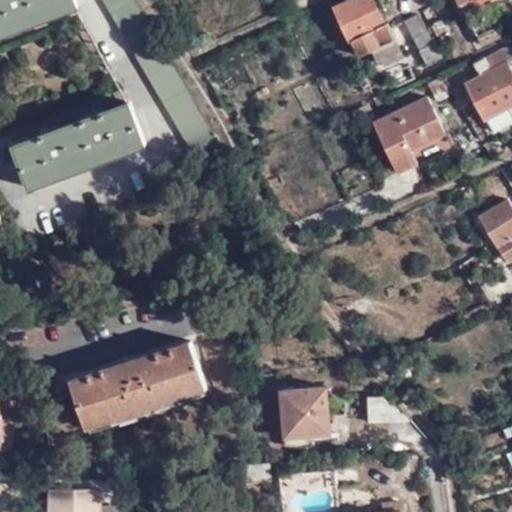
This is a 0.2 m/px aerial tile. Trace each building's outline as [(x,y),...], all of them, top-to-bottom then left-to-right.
[(0,0),(0,41),(79,12),(74,0),(0,0)] [(135,0),(101,0),(196,164),(222,149),(135,0)] [(382,24),(370,0),(344,0),(335,5),(358,55),(394,39),(386,22),(384,23),(382,24)] [(457,0),(463,10),(482,0),(457,0)] [(424,14),(410,19),(427,63),(444,55),(439,42),(436,43),(424,14)] [(486,117),(509,106),(511,104),(511,72),(507,63),(511,60),(506,47),(474,63),(479,76),(465,82),(484,118),(486,117)] [(375,56),(350,67),(357,82),(362,81),(367,92),(387,84),(375,56)] [(391,70),(397,85),(416,77),(410,62),(391,70)] [(433,106),(381,130),(406,181),(426,171),(420,157),(451,143),(433,106)] [(511,121),(511,113),(509,106),(486,117),(493,131),(511,121)] [(130,108),(16,150),(31,193),(146,151),(130,108)] [(511,206),(508,199),(479,215),(505,259),(511,255),(511,206)] [(205,391),(188,343),(67,381),(84,430),(205,391)] [(328,387),(282,390),(285,437),(331,434),(328,387)] [(9,399),(15,398),(17,399),(16,395),(0,396),(0,436),(17,437),(16,419),(8,418),(9,399)] [(372,426),(408,424),(405,418),(388,399),(370,400),(372,426)] [(17,445),(17,437),(0,436),(0,447),(1,446),(17,445)] [(275,463),(267,463),(251,463),(251,469),(252,482),(278,481),(276,467),(275,463)] [(99,511),(99,488),(48,490),(48,511),(99,511)]
